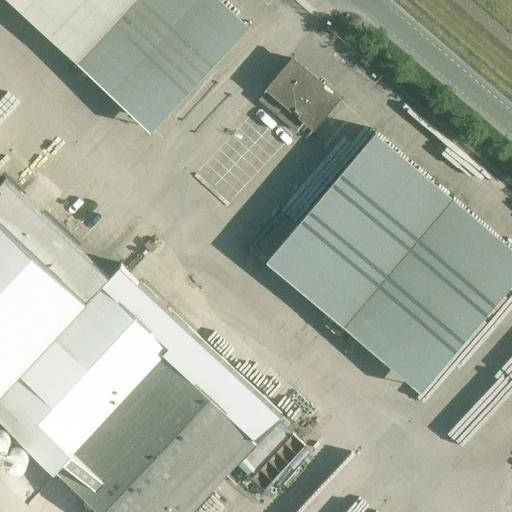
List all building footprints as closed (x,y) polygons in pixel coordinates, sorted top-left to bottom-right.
[(146,0),(17,0),(83,65),(146,0)] [(338,96),(295,59),(271,87),(314,124),(338,96)] [(434,389),(511,293),(511,233),(379,126),(299,225),(281,210),(250,248),(266,261),(270,256),(434,389)] [(88,299),(19,235),(0,255),(0,415),(104,511),(189,511),(282,412),(121,263),(88,299)] [(85,268),(76,259),(67,269),(76,278),(85,268)] [(100,281),(88,271),(79,280),(91,291),(100,281)]
